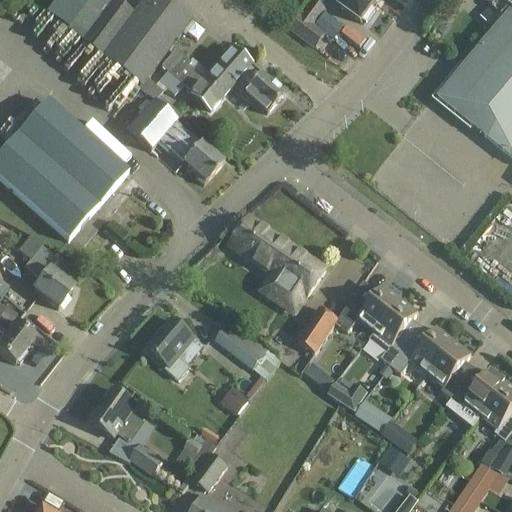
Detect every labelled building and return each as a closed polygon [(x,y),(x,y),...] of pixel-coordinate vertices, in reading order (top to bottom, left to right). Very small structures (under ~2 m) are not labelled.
[(108,0),(89,0),(67,31),(83,42),(142,86),(190,21),(162,0),(144,0),(133,16),(114,1),(112,3),(108,0)] [(344,0),(337,10),(360,26),(379,0),(344,0)] [(511,0),(503,0),(511,7),(502,17),(505,20),(438,101),(511,160),(511,0)] [(511,7),(503,0),(483,0),(502,17),(511,7)] [(312,3),(290,32),(313,49),(324,36),(313,28),(325,13),(312,3)] [(259,76),(250,68),(251,66),(232,50),(203,83),(223,99),(233,87),(267,117),(284,96),(260,75),(259,76)] [(195,101),(210,114),(223,99),(203,83),(187,68),(190,65),(175,52),(160,69),(167,75),(159,84),(174,98),(182,89),(195,101)] [(195,180),(204,188),(224,165),(176,124),(181,118),(159,98),(163,95),(147,81),(138,91),(153,105),(150,108),(145,104),(138,111),(143,116),(127,134),(150,154),(159,144),(197,177),(195,180)] [(128,177),(113,163),(46,105),(0,157),(0,183),(68,244),(128,177)] [(325,272),(249,221),(239,235),(314,289),(325,272)] [(260,294),(261,295),(295,318),(314,289),(239,235),(230,249),(271,277),(260,294)] [(41,249),(24,270),(41,283),(33,293),(58,312),(74,291),(50,272),(57,262),(41,249)] [(338,328),(347,334),(357,322),(374,335),(400,302),(383,289),(365,311),(356,304),(359,299),(358,298),(338,328)] [(24,318),(3,301),(0,305),(0,332),(7,338),(16,328),(24,318)] [(408,345),(400,339),(418,316),(400,302),(374,335),(390,348),(380,361),(390,369),(408,345)] [(313,355),(330,332),(337,322),(320,309),(296,342),(313,355)] [(203,349),(187,336),(172,323),(147,352),(168,370),(165,373),(179,384),(190,371),(187,369),(203,349)] [(0,346),(0,355),(15,367),(34,342),(16,328),(7,338),(0,346)] [(400,377),(411,364),(427,377),(453,344),(436,331),(418,353),(408,345),(390,369),(400,377)] [(224,333),(216,344),(252,372),(266,384),(282,364),(300,377),(308,365),(287,350),(279,362),(267,352),(260,361),(224,333)] [(453,344),(427,377),(444,390),(441,394),(451,402),(462,388),(453,381),(471,358),(453,344)] [(312,366),(304,376),(327,394),(335,383),(312,366)] [(462,388),(451,402),(461,409),(455,416),(472,430),(481,420),(480,419),(507,386),(489,372),(484,379),(472,395),(462,388)] [(511,415),(511,390),(507,386),(480,419),(481,420),(497,432),(494,436),(505,445),(511,435),(511,419),(510,418),(511,415)] [(335,387),(327,398),(354,416),(367,397),(353,387),(348,395),(335,387)] [(220,407),(235,419),(248,403),(233,391),(220,407)] [(130,446),(144,427),(130,417),(136,408),(114,392),(90,425),(113,441),(116,436),(130,446)] [(382,436),(381,438),(408,458),(418,444),(390,424),(382,436)] [(190,440),(183,451),(184,452),(206,466),(212,458),(210,457),(212,455),(194,443),(190,440)] [(436,445),(421,465),(437,477),(452,457),(436,445)] [(164,465),(141,449),(131,463),(153,479),(164,465)] [(391,450),(379,463),(395,477),(407,463),(391,450)] [(489,453),(481,465),(489,470),(497,458),(491,454),(489,453)] [(212,458),(206,466),(193,484),(209,495),(227,469),(212,458)] [(502,478),(509,467),(498,459),(491,470),(502,478)] [(464,493),(479,505),(493,482),(478,472),(464,493)] [(272,473),(257,498),(265,503),(281,478),(272,473)] [(474,511),(479,505),(464,493),(452,511),(474,511)] [(411,511),(418,503),(407,495),(396,511),(411,511)] [(193,511),(224,511),(202,498),(193,511)]
